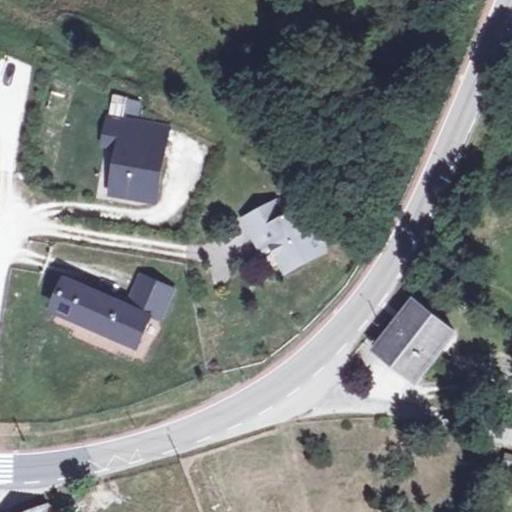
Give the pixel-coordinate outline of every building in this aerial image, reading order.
[(127,126),(111,122),(106,148),(122,151),(127,126)] [(142,129),(127,126),(122,151),(113,198),(157,206),(168,146),(140,139),(142,129)] [(170,134),(142,128),(142,129),(140,139),(168,146),(170,134)] [(203,172),(214,147),(202,141),(191,166),(203,172)] [(286,225),(278,209),(246,226),(257,247),(267,242),(286,278),(324,258),(302,217),(286,225)] [(173,297),(143,284),(130,315),(66,287),(54,315),(136,351),(148,324),(147,324),(149,319),(161,324),(173,297)] [(417,297),(377,346),(421,382),(462,333),(417,297)] [(511,457),(501,456),(499,466),(511,468),(511,457)]
